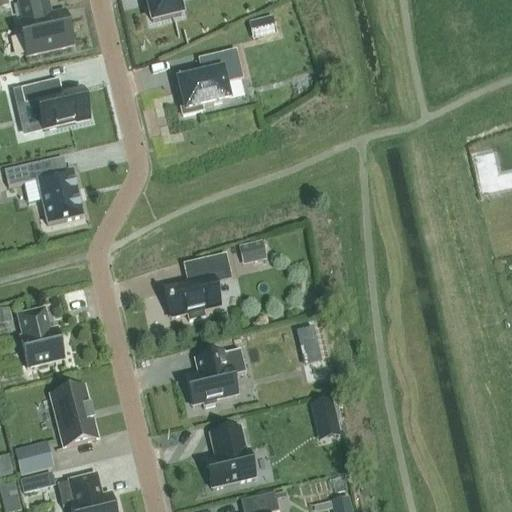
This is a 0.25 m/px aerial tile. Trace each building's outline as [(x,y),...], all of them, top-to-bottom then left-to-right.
[(45,0),(21,0),(18,1),(23,24),(18,25),(26,59),(72,49),(64,15),(50,18),(45,0)] [(147,0),(154,29),(183,22),(177,0),(147,0)] [(272,19),(247,25),(251,42),(276,36),(272,19)] [(203,114),(202,110),(230,103),(225,86),(243,82),(236,54),(201,63),(205,78),(180,84),(184,102),(180,103),(184,118),(203,114)] [(58,84),(21,92),(25,107),(36,104),(43,133),(88,122),(81,91),(61,96),(58,84)] [(479,196),(511,187),(511,161),(472,172),(479,196)] [(9,191),(38,184),(48,228),(84,220),(74,175),(47,181),(43,166),(5,174),(9,191)] [(242,269),(266,263),(261,244),(238,249),(242,269)] [(231,281),(226,259),(186,269),(190,285),(165,291),(173,322),(189,318),(190,324),(206,320),(205,314),(222,311),(216,285),(231,281)] [(0,327),(12,325),(9,311),(0,312),(0,327)] [(46,314),(16,321),(28,371),(65,362),(58,333),(51,335),(46,314)] [(247,378),(242,355),(214,361),(217,374),(186,382),(193,411),(203,408),(204,412),(218,409),(217,405),(238,401),(233,381),(247,378)] [(95,448),(83,396),(49,404),(61,456),(95,448)] [(205,463),(212,493),(254,482),(247,453),(245,454),(240,431),(209,438),(209,440),(211,439),(216,461),(205,463)] [(33,455),(16,459),(21,478),(54,470),(51,456),(34,461),(33,455)] [(70,509),(70,511),(113,511),(110,498),(101,500),(95,479),(56,488),(62,511),(70,509)] [(36,480),(20,484),(24,497),(39,493),(36,480)] [(0,488),(0,495),(2,505),(18,501),(15,485),(0,488)] [(277,511),(275,499),(286,496),(244,505),(245,511),(277,511)]
